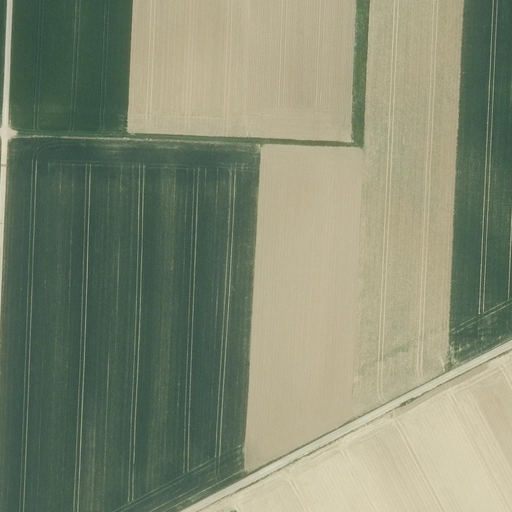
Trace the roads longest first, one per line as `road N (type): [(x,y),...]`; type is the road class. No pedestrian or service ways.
road 1 (track): [(10,0),(0,370)]
road 2 (track): [(511,353),(205,511)]
road 3 (track): [(258,144),(0,134)]
